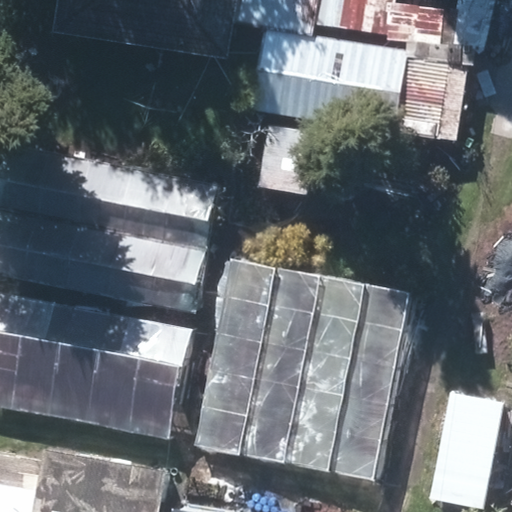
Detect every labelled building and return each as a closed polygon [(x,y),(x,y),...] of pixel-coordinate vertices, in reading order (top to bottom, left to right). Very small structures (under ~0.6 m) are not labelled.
[(73,0),(69,29),(244,57),(249,25),(271,28),(259,108),(465,141),(479,49),(496,51),(504,0),(73,0)] [(200,85),(226,85),(227,73),(202,73),(200,85)] [(270,189),(321,195),(329,131),(278,124),(270,189)] [(0,231),(0,272),(206,313),(232,187),(17,144),(0,231)] [(203,444),(388,480),(423,293),(239,257),(203,444)] [(0,402),(179,439),(201,333),(0,291),(0,402)] [(437,490),(499,504),(511,443),(511,404),(459,392),(437,490)] [(180,511),(179,511),(168,511),(176,473),(52,451),(51,458),(8,450),(0,496),(0,511),(180,511)]
